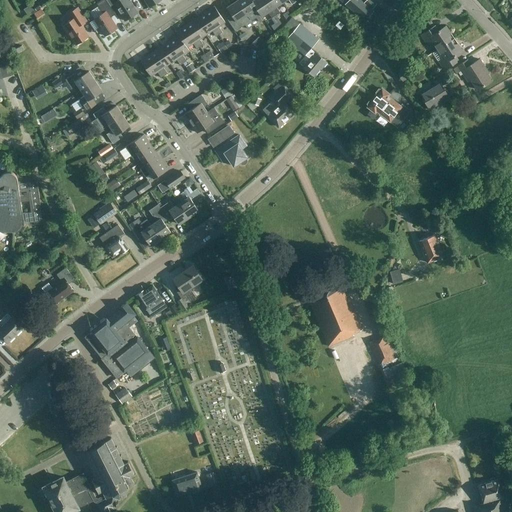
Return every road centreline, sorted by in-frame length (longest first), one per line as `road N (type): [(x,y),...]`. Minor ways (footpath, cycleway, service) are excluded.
road 1 (tertiary): [(226,214),(315,125),(407,0)]
road 2 (unclassified): [(305,483),(226,214)]
road 3 (unclassified): [(170,511),(72,326)]
road 4 (unclassified): [(31,150),(65,240),(102,302)]
road 5 (tertiary): [(102,302),(226,214)]
road 6 (unclassified): [(305,483),(448,449)]
road 7 (residential): [(226,214),(155,116)]
